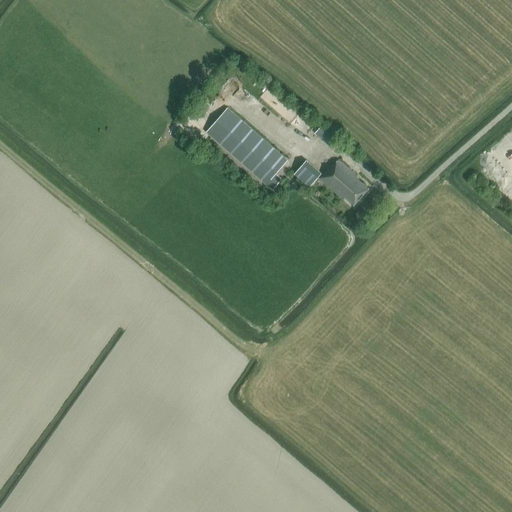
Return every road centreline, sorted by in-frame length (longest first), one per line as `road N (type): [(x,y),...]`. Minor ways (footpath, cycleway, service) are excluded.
road 1 (track): [(0,140),(246,346)]
road 2 (unclassified): [(412,190),(511,105)]
